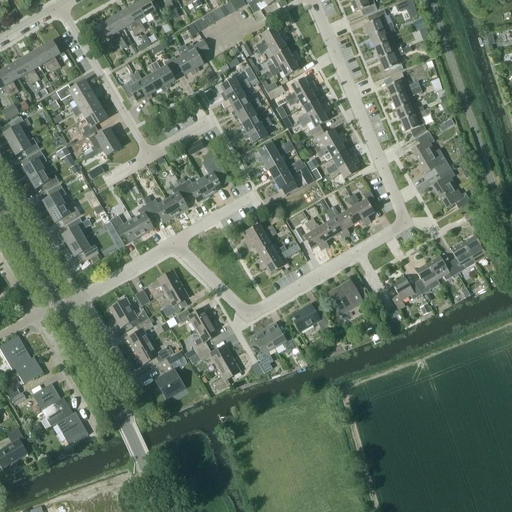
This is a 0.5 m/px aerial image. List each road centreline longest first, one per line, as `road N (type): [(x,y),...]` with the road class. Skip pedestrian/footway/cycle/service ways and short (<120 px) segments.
road 1 (residential): [(172,243),(247,314),(404,223),(312,0)]
road 2 (tertiary): [(162,511),(123,418),(58,306)]
road 3 (residential): [(148,156),(59,6)]
road 4 (residential): [(80,298),(0,160)]
